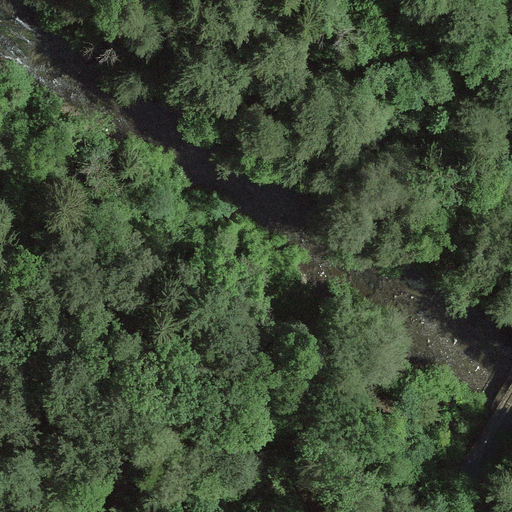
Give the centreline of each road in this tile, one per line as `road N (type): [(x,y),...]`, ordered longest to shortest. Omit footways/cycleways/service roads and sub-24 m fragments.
road 1 (track): [(0,188),(125,299),(445,467),(475,460),(511,382)]
road 2 (track): [(511,126),(434,0)]
